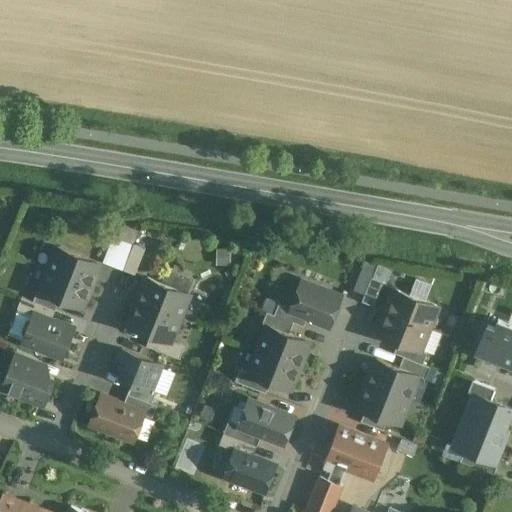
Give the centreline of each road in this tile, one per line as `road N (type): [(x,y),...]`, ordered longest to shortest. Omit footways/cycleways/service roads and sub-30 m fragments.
road 1 (secondary): [(0,151),(511,235)]
road 2 (residential): [(230,511),(0,423)]
